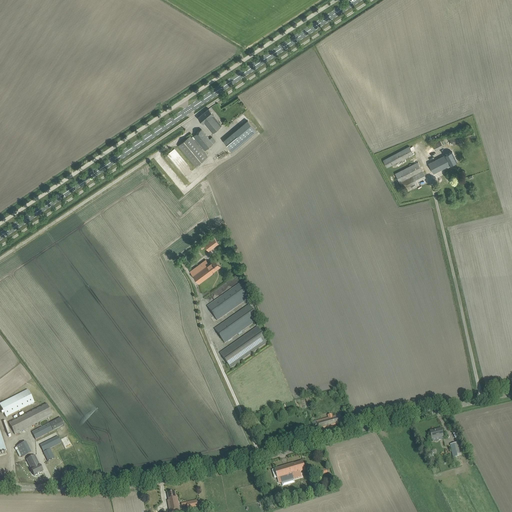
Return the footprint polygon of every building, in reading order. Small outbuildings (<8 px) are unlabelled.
[(209,108),(198,118),(203,124),(204,123),(206,125),(215,118),(213,115),(214,114),(209,108)] [(206,125),(213,133),(222,125),(215,118),(206,125)] [(201,129),(192,137),(204,152),(204,151),(214,143),(216,141),(212,136),(210,138),(205,133),(201,129)] [(459,134),(448,138),(449,139),(452,146),(475,137),(472,130),(472,129),(467,130),(459,134)] [(234,132),(224,140),(233,152),(243,144),(234,132)] [(190,136),(178,146),(196,167),(208,156),(204,151),(204,152),(192,137),(190,136)] [(434,146),(436,151),(444,147),(441,142),(434,146)] [(410,147),(383,161),(387,168),(413,154),(412,151),(415,149),(413,146),(410,148),(410,147)] [(449,166),(458,162),(453,152),(445,156),(449,166)] [(434,173),(449,166),(445,156),(429,163),(434,173)] [(418,162),(395,173),(400,182),(404,180),(423,171),(421,167),(422,166),(421,163),(419,164),(418,162)] [(203,243),(200,245),(202,249),(206,246),(209,251),(219,244),(214,236),(203,244),(203,243)] [(204,261),(201,263),(210,275),(213,273),(212,273),(220,267),(221,266),(215,259),(215,260),(209,264),(206,260),(204,261)] [(201,263),(190,271),(199,283),(210,275),(201,263)] [(207,307),(217,321),(251,296),(242,282),(207,307)] [(215,329),(225,343),(259,319),(250,305),(215,329)] [(220,353),(231,368),(268,342),(257,327),(220,353)] [(0,403),(0,405),(6,417),(34,402),(28,390),(0,403)] [(9,423),(15,434),(52,415),(46,403),(9,423)] [(319,429),(343,423),(341,415),(332,417),(331,414),(328,415),(328,418),(312,423),(313,426),(318,425),(319,429)] [(32,432),(36,439),(59,428),(55,420),(32,432)] [(432,439),(443,437),(441,429),(437,430),(430,432),(432,439)] [(31,453),(26,442),(17,446),(22,457),(31,453)] [(453,457),(461,456),(459,443),(452,444),(450,445),(452,454),(453,457)] [(43,452),(48,461),(54,458),(50,449),(47,450),(43,452)] [(34,476),(43,472),(40,465),(39,465),(34,456),(26,460),(31,469),(34,476)] [(280,479),(281,483),(300,477),(299,473),(305,471),(303,462),(294,464),(294,463),(275,469),(278,479),(280,479)] [(169,511),(172,511),(180,511),(177,496),(176,496),(175,492),(168,493),(169,501),(168,501),(169,511)] [(186,503),(187,509),(197,507),(197,506),(201,506),(200,501),(196,502),(196,501),(186,503)]
